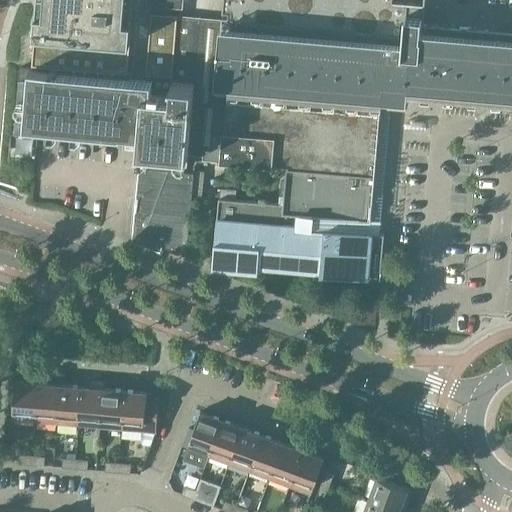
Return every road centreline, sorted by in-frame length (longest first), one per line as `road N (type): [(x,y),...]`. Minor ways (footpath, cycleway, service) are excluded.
road 1 (tertiary): [(482,400),(0,222)]
road 2 (tertiary): [(0,254),(475,427)]
road 3 (residential): [(144,500),(191,380),(262,407)]
